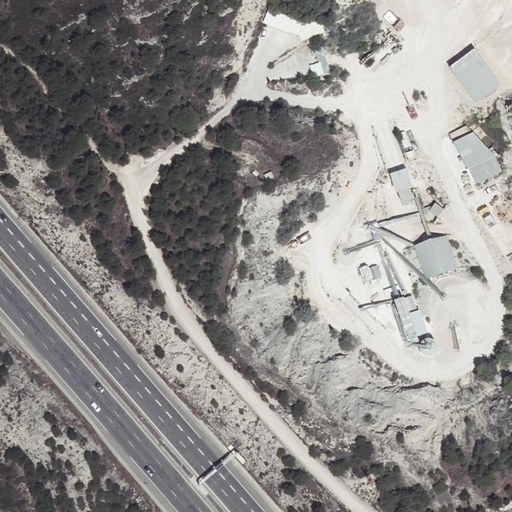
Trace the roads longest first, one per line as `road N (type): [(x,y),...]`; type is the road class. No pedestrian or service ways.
road 1 (track): [(345,104),(364,128),(368,163),(323,245),(320,294),(406,363),(440,370),(471,359),(487,341),(496,292),(430,126),(441,56),(489,0)]
road 2 (motorway): [(248,511),(0,226)]
road 3 (motorway): [(0,287),(197,511)]
road 4 (track): [(345,104),(395,111),(419,124),(511,254)]
road 5 (track): [(138,187),(109,167),(27,64),(0,43)]
road 6 (track): [(318,259),(332,286),(406,363)]
road 7 (track): [(345,104),(451,40)]
